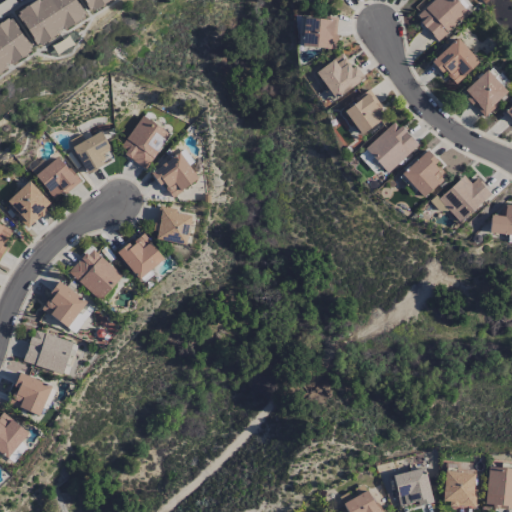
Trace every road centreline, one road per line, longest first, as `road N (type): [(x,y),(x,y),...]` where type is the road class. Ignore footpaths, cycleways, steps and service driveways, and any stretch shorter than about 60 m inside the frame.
road 1 (residential): [(0,342),(34,267),(63,236),(123,201)]
road 2 (residential): [(381,32),(418,96),(459,134),(511,163)]
